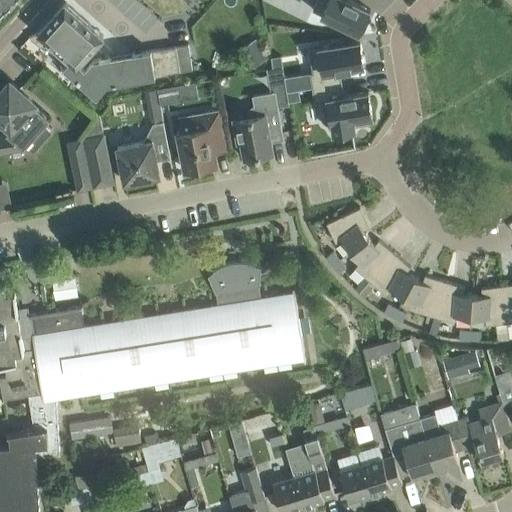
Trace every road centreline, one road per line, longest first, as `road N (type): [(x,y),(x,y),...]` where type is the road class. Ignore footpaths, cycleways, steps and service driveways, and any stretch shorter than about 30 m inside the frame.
road 1 (residential): [(0,233),(354,163),(382,169),(427,225),(453,238),(511,239)]
road 2 (residential): [(388,148),(408,120),(400,43),(431,0)]
